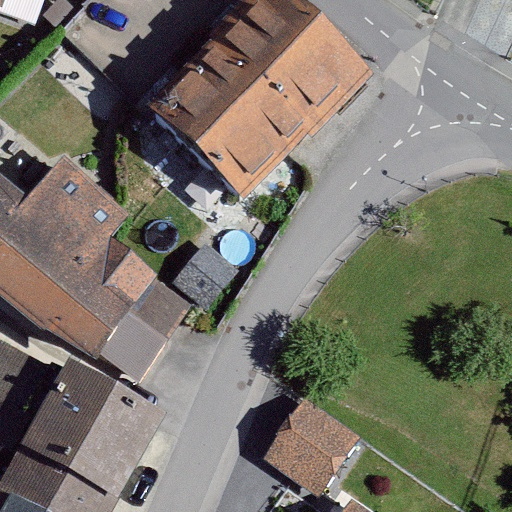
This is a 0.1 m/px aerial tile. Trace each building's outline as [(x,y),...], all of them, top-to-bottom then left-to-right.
[(368,82),(281,0),(269,0),(149,127),(243,215),(368,82)] [(33,212),(0,192),(0,321),(46,355),(98,388),(115,368),(133,380),(192,312),(113,253),(129,229),(64,171),(33,212)] [(206,251),(173,287),(206,316),(238,280),(206,251)] [(55,381),(0,349),(0,453),(10,459),(55,381)] [(124,511),(165,438),(69,386),(0,511),(124,511)] [(260,461),(323,494),(359,428),(297,394),(260,461)]
